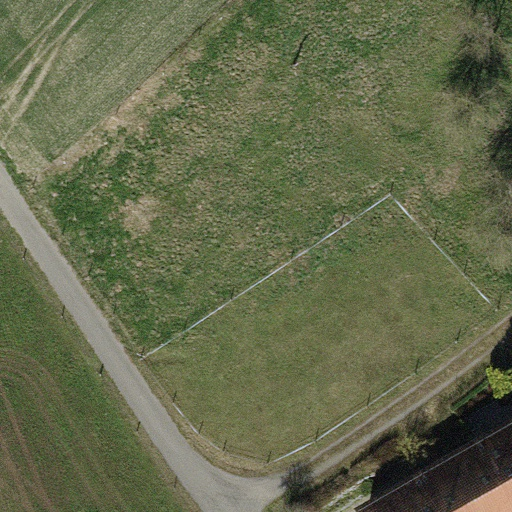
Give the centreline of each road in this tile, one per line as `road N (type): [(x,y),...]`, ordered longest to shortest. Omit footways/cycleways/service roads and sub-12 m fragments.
road 1 (track): [(0,186),(218,511)]
road 2 (track): [(247,511),(511,331)]
